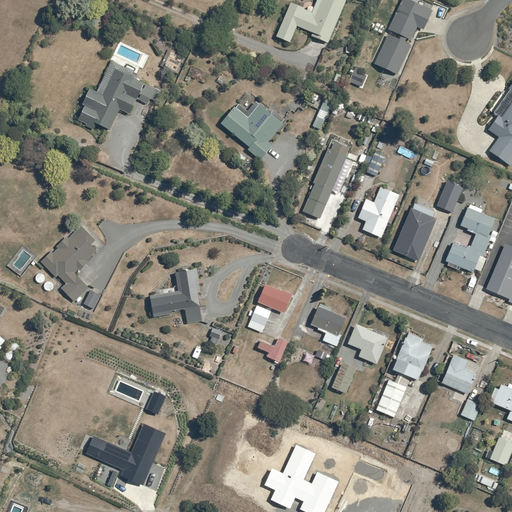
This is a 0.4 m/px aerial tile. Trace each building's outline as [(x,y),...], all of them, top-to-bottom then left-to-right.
[(317,0),(313,12),(290,2),(276,36),(290,42),(296,26),(311,32),(310,35),(328,43),(346,0),(345,0),(317,0)] [(424,30),(432,9),(410,0),(401,0),(375,64),(399,74),(417,27),(424,30)] [(180,75),(187,59),(169,51),(161,66),(180,75)] [(136,99),(156,109),(163,93),(144,84),(145,81),(137,77),(132,70),(112,60),(97,94),(90,91),(76,121),(93,128),(95,123),(110,130),(119,110),(130,114),(136,99)] [(511,85),(494,113),(498,116),(489,130),(499,137),(490,152),(510,166),(511,162),(511,85)] [(234,107),(220,123),(250,147),(248,149),(260,160),(271,146),(267,142),(285,121),(274,112),(273,113),(260,103),(248,118),(234,107)] [(345,161),(350,147),(332,140),(303,211),(322,219),(339,175),(343,177),(349,163),(345,161)] [(370,156),(366,165),(368,166),(366,172),(377,177),(382,165),(386,153),(380,150),(378,156),(373,153),(372,156),(370,156)] [(381,237),(399,194),(380,187),(374,203),(366,199),(358,218),(366,221),(362,230),(381,237)] [(436,217),(445,221),(452,204),(456,205),(460,195),(445,188),(435,212),(413,203),(396,243),(409,248),(412,241),(419,244),(423,236),(428,238),(436,217)] [(485,258),(483,257),(495,218),(479,213),(481,208),(467,203),(460,227),(475,232),(470,249),(452,244),(445,265),(459,269),(460,267),(480,274),(485,258)] [(74,302),(88,288),(74,273),(96,251),(90,244),(95,240),(84,229),(73,241),(68,236),(41,262),(56,277),(58,275),(67,285),(62,290),(74,302)] [(511,246),(505,244),(486,289),(511,300),(511,246)] [(197,292),(199,292),(196,269),(176,271),(178,292),(150,295),(153,316),(173,314),(172,310),(185,309),(187,323),(201,321),(197,292)] [(284,313),(292,295),(265,284),(258,302),(284,313)] [(93,308),(100,295),(90,290),(83,303),(93,308)] [(262,332),(271,311),(256,305),(247,326),(262,332)] [(318,307),(311,325),(317,328),(316,330),(325,334),(323,341),(336,346),(339,339),(337,338),(345,318),(318,307)] [(376,363),(387,337),(355,324),(347,343),(361,349),(358,356),(376,363)] [(394,417),(406,387),(410,377),(419,380),(432,346),(422,342),(423,339),(406,332),(392,370),(398,372),(394,382),(388,379),(375,409),(394,417)] [(274,370),(278,361),(279,362),(287,340),(278,337),(278,339),(263,334),(258,348),(269,353),(267,357),(262,354),(258,363),(274,370)] [(467,393),(479,365),(453,354),(441,383),(467,393)] [(345,393),(355,368),(338,361),(334,374),(330,373),(326,383),(331,385),(330,387),(345,393)] [(511,420),(511,387),(501,383),(498,389),(495,388),(489,402),(510,410),(506,419),(511,420)] [(474,420),(480,404),(465,399),(459,415),(474,420)] [(166,433),(144,424),(131,453),(93,436),(86,454),(124,470),(122,475),(143,485),(166,433)] [(509,465),(511,457),(511,440),(503,437),(494,459),(509,465)] [(497,496),(502,480),(491,476),(486,492),(497,496)]
